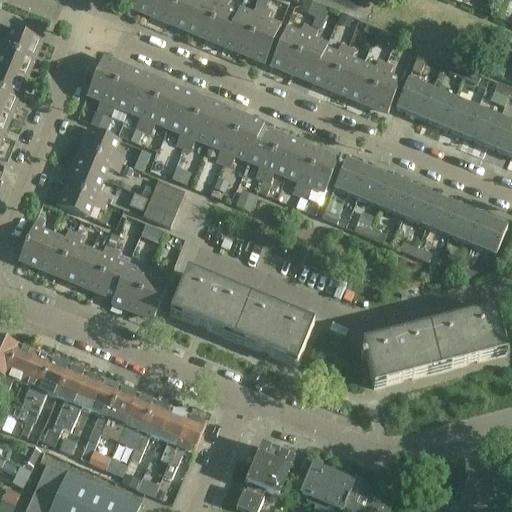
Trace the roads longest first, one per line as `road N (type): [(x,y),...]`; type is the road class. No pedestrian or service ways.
road 1 (residential): [(88,27),(511,200)]
road 2 (residential): [(206,253),(366,315),(511,284)]
road 3 (residential): [(240,399),(375,449),(433,448),(511,428)]
road 4 (residential): [(0,299),(240,399)]
road 5 (residential): [(0,242),(88,27)]
road 6 (residential): [(191,511),(240,399)]
